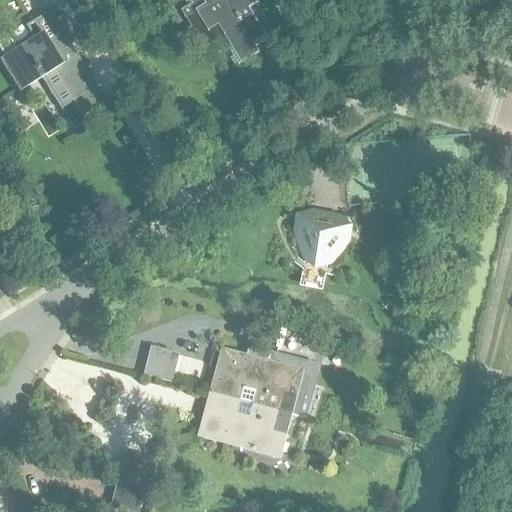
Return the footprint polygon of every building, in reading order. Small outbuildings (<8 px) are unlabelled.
[(218,54),(228,49),(233,58),(230,60),(234,66),(237,64),(239,67),(260,54),(256,48),(268,40),(250,10),(260,4),(258,0),(185,0),(188,5),(191,3),(193,5),(182,12),(192,29),(178,36),(186,49),(197,42),(202,51),(213,45),(218,54)] [(4,57),(24,89),(54,71),(73,102),(61,109),(74,130),(86,122),(83,116),(103,104),(48,14),(25,27),(33,40),(4,57)] [(323,292),(328,264),(332,265),(349,245),(340,217),(313,212),(293,234),(302,259),(306,260),(300,288),(323,292)] [(466,228),(465,216),(440,218),(441,230),(466,228)] [(143,376),(170,383),(177,356),(150,348),(143,376)] [(220,396),(280,412),(290,415),(295,396),(296,397),(302,373),(291,370),(291,371),(277,368),(278,366),(258,361),(257,363),(244,359),(244,357),(229,353),(221,382),(223,382),(220,396)] [(275,432),(280,412),(220,396),(215,416),(209,414),(203,437),(274,457),(280,434),(275,432)] [(116,480),(144,487),(151,459),(124,452),(116,480)] [(141,499),(144,487),(116,480),(109,508),(125,511),(156,511),(159,501),(150,498),(149,501),(141,499)]
